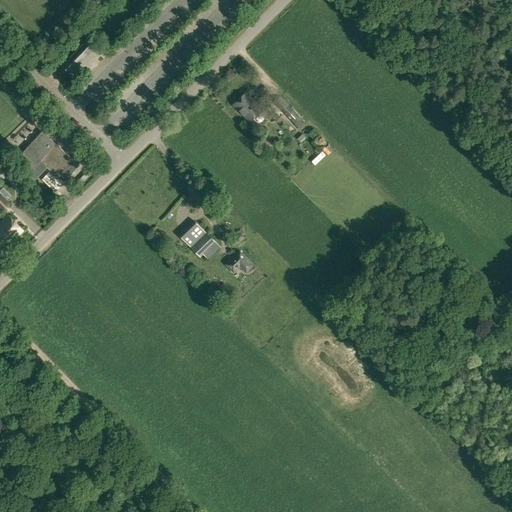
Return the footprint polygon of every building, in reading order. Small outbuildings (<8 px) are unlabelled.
[(61,65),(69,72),(86,54),(79,47),(61,65)] [(233,104),(250,121),(262,110),(245,92),(233,104)] [(274,102),(298,127),(305,121),(280,96),(274,102)] [(80,166),(42,131),(18,157),(31,169),(39,161),(64,183),(80,166)] [(3,160),(0,162),(0,165),(8,174),(13,170),(3,160)] [(45,176),(59,188),(62,184),(49,172),(45,176)] [(55,192),(59,188),(45,176),(42,179),(55,192)] [(0,207),(3,210),(10,203),(6,200),(11,195),(3,187),(0,189),(0,207)] [(0,222),(0,236),(8,244),(22,229),(7,215),(0,222)] [(179,234),(200,257),(216,242),(194,219),(179,234)] [(225,264),(233,272),(242,264),(248,270),(254,264),(239,250),(225,264)] [(414,313),(420,321),(427,317),(420,308),(414,313)]
